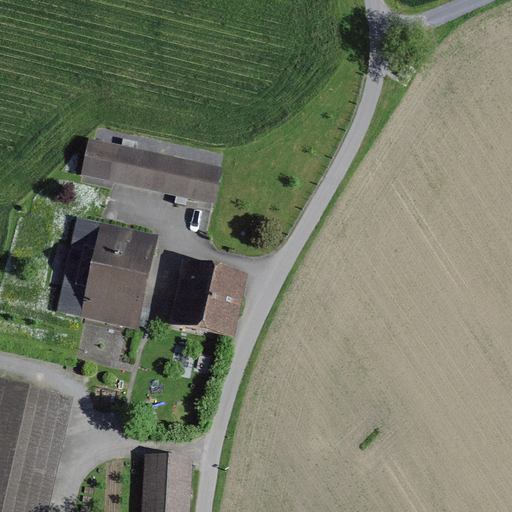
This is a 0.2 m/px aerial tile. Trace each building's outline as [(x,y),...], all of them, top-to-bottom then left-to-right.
[(223,175),(119,154),(112,186),(216,208),(223,175)] [(158,246),(101,235),(85,325),(141,335),(158,246)] [(248,281),(189,268),(174,336),(232,349),(248,281)] [(55,402),(0,388),(0,511),(54,511),(73,431),(55,402)] [(190,511),(193,467),(145,464),(141,511),(190,511)]
